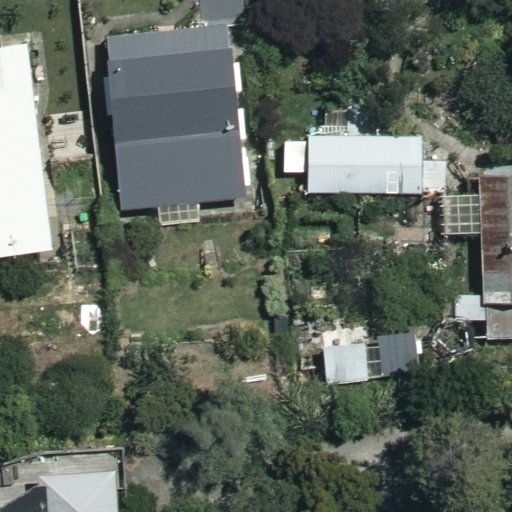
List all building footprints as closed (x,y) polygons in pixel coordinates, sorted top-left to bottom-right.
[(249,198),(240,37),(116,44),(125,206),(249,198)] [(44,48),(0,51),(0,260),(59,256),(44,48)] [(431,139),(318,140),(319,195),(432,194),(431,139)] [(499,196),(451,196),(451,239),(487,239),(487,289),(459,289),(459,325),(483,325),(483,337),(511,337),(511,174),(499,175),(499,196)] [(0,361),(40,356),(35,316),(0,320),(0,361)] [(129,511),(129,468),(0,471),(0,511),(129,511)]
